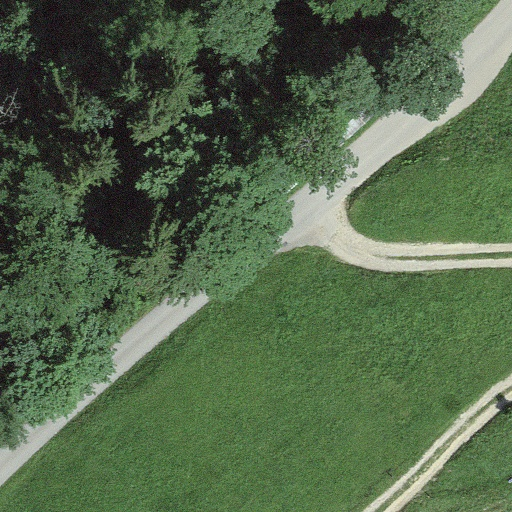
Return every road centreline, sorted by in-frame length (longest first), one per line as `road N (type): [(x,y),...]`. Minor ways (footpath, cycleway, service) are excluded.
road 1 (track): [(511,15),(448,85),(0,466)]
road 2 (track): [(309,206),(337,237),(384,258),(511,252)]
road 3 (track): [(511,388),(377,511)]
